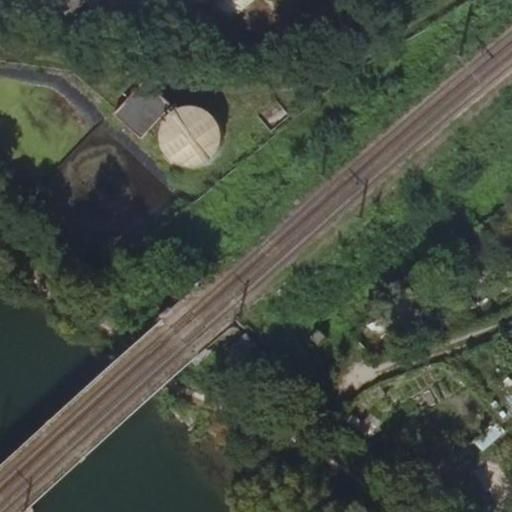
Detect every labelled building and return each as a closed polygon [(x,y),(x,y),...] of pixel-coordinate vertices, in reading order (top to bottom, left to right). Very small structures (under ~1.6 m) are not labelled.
[(61,0),(68,9),(78,0),(61,0)] [(92,0),(103,13),(119,0),(124,0),(153,36),(172,21),(198,0),(92,0)] [(143,81),(113,114),(138,136),(168,103),(143,81)] [(187,108),(179,111),(172,116),(167,122),(163,130),(162,138),(164,146),(167,154),(172,161),(179,165),(187,168),(196,169),(204,167),(211,163),(218,157),(222,150),(224,142),(224,134),(222,125),(217,118),(211,113),(204,109),(195,107),(187,108)] [(103,125),(45,184),(126,257),(181,194),(103,125)] [(174,305),(159,321),(161,323),(168,317),(171,321),(181,313),(174,305)] [(199,350),(202,353),(194,360),(199,365),(214,351),(208,343),(199,350)]
